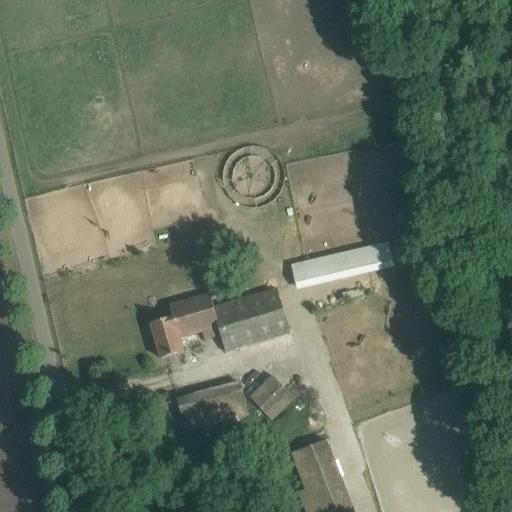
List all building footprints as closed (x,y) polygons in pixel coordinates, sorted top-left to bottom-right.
[(296,290),(394,269),(388,243),(290,264),(296,290)] [(277,289),(276,290),(272,276),(241,285),(245,299),(214,308),(210,295),(170,307),(173,319),(151,325),(161,360),(184,353),(180,339),(202,333),(204,340),(221,335),(227,354),(290,335),(277,289)] [(383,341),(358,351),(368,375),(393,365),(383,341)] [(334,378),(356,369),(351,354),(328,363),(334,378)] [(271,423),(295,399),(272,377),(248,401),(271,423)] [(241,384),(161,405),(163,414),(179,409),(185,432),(249,415),(241,384)] [(457,442),(468,438),(458,403),(447,406),(457,442)] [(329,511),(351,504),(326,440),(291,454),(313,511),(329,511)]
